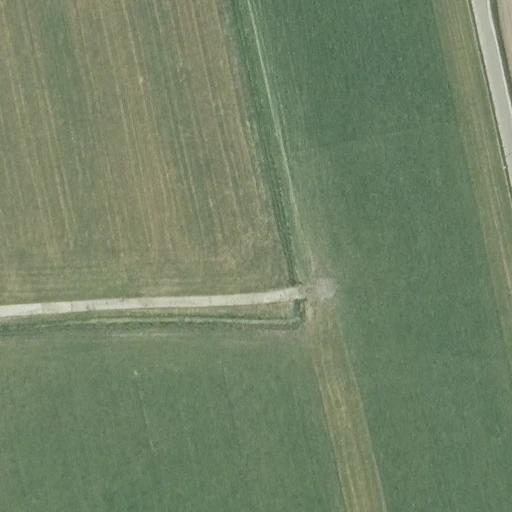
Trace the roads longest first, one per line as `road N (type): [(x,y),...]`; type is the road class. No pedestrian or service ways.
road 1 (track): [(0,313),(286,297)]
road 2 (unclassified): [(477,0),(511,162)]
